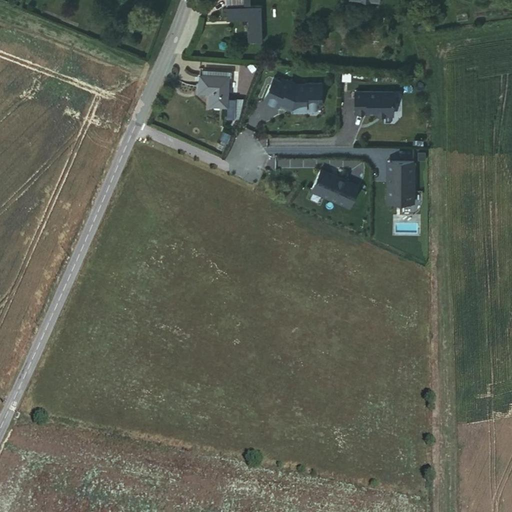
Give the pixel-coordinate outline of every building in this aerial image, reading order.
[(246,42),(259,42),(258,6),(243,7),(241,0),(223,0),(225,19),(244,19),(246,42)] [(228,76),(205,75),(200,76),(199,91),(209,92),(209,104),(227,105),(228,76)] [(298,83),(275,77),(264,99),(278,106),(281,102),(294,108),(322,108),(321,82),(298,83)] [(395,115),(396,88),(355,88),(354,112),(380,112),(380,115),(395,115)] [(416,202),(416,158),(386,158),(386,201),(416,202)] [(360,183),(321,167),(312,189),(352,207),(360,183)]
